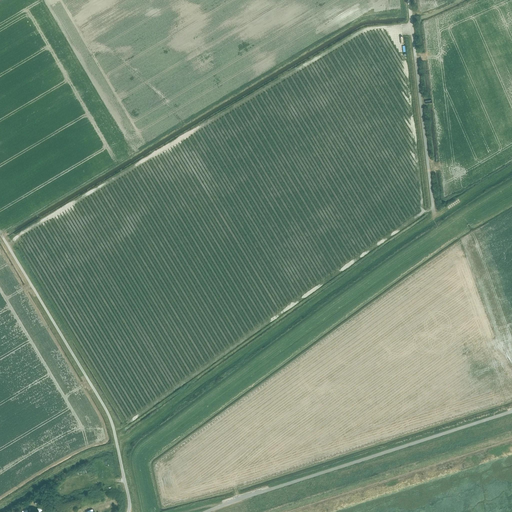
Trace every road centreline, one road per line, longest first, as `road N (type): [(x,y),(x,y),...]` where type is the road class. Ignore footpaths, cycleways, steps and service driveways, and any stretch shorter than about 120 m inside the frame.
road 1 (track): [(0,506),(76,458),(117,445),(433,218)]
road 2 (unclassified): [(206,511),(511,411)]
road 3 (unclassified): [(129,511),(108,412),(0,234)]
road 4 (track): [(511,441),(295,511)]
road 5 (unclassified): [(433,213),(408,0)]
